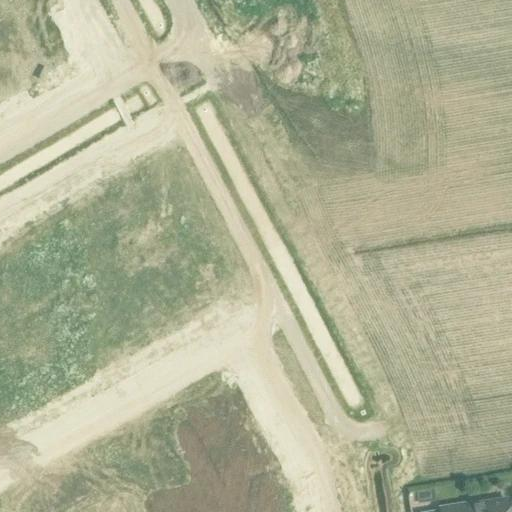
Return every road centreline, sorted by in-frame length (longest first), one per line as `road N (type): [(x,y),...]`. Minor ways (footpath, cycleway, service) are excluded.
road 1 (residential): [(330,511),(325,477),(249,342),(0,478)]
road 2 (residential): [(0,208),(176,106)]
road 3 (residential): [(0,154),(126,77)]
